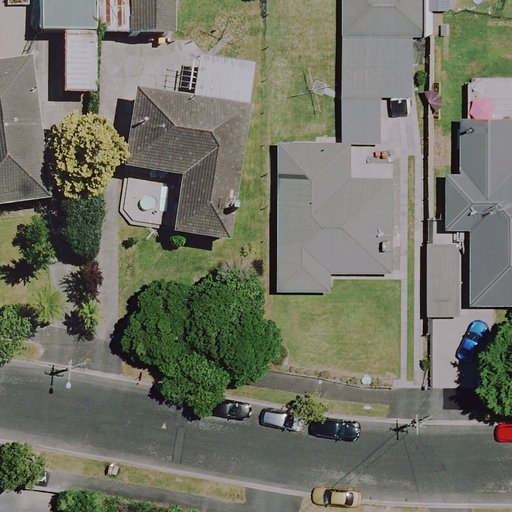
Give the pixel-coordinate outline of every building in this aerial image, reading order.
[(88,0),(30,0),(30,38),(57,39),(55,100),(86,101),(88,0)] [(99,0),(99,41),(167,42),(168,0),(99,0)] [(426,38),(425,0),(342,0),(344,140),(381,140),(381,99),(414,99),(413,38),(426,38)] [(246,74),(190,67),(185,108),(133,102),(123,180),(172,186),(165,244),(224,251),(246,74)] [(0,214),(39,210),(23,69),(0,71),(0,214)] [(511,123),(445,122),(442,229),(476,230),(474,307),(511,307),(511,123)] [(352,172),(352,146),(281,145),(278,292),(336,293),(337,273),(386,274),(389,172),(352,172)] [(460,243),(428,242),(425,313),(456,315),(460,243)]
